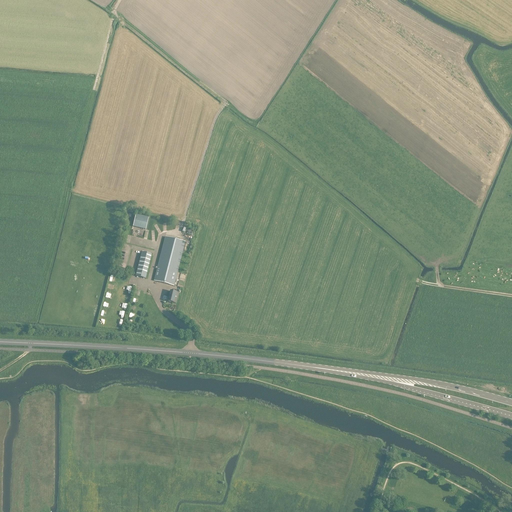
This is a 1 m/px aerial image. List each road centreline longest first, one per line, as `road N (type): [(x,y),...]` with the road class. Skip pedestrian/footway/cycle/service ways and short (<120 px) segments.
road 1 (secondary): [(341,371),(0,341)]
road 2 (track): [(279,343),(397,362),(511,358)]
road 3 (secondary): [(341,371),(511,416)]
road 4 (secondary): [(511,402),(341,371)]
road 5 (track): [(96,1),(224,102)]
road 6 (track): [(224,102),(180,231)]
